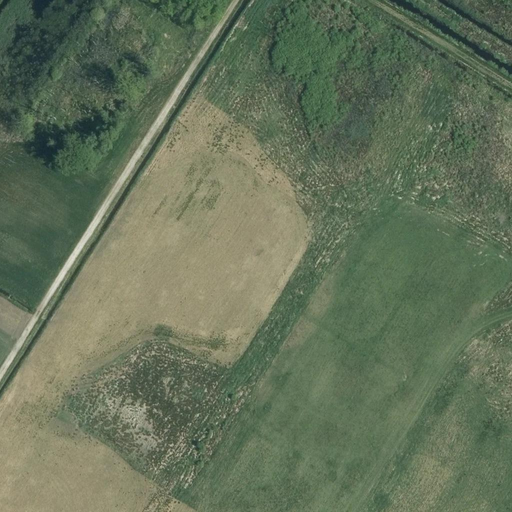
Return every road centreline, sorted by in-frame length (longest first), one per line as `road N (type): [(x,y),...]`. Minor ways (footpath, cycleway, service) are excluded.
road 1 (track): [(236,0),(0,374)]
road 2 (track): [(351,511),(454,348),(511,315)]
road 3 (track): [(511,87),(371,0)]
